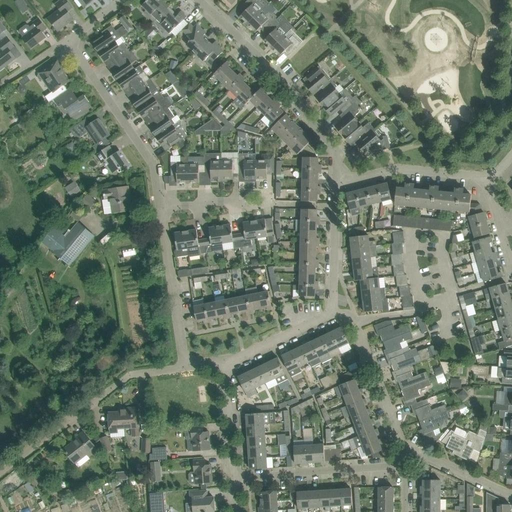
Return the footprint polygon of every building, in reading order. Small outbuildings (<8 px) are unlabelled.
[(23,0),(19,0),(16,2),(20,9),(27,5),(23,0)] [(72,8),(66,0),(61,0),(55,5),(60,10),(48,19),(57,31),(73,19),(68,11),(72,8)] [(148,16),(154,22),(169,7),(164,2),(163,3),(160,0),(148,0),(142,6),(150,14),(148,16)] [(243,24),(246,27),(265,8),(257,0),(248,0),(240,8),(244,13),(240,17),(245,22),(243,24)] [(169,7),(154,22),(159,28),(162,26),(170,34),(180,24),(187,17),(181,11),(177,16),(174,13),(174,12),(169,7)] [(265,8),(246,27),(249,30),(251,28),(256,32),(260,28),(264,32),(277,19),(276,18),(277,17),(271,11),(270,12),(265,8)] [(134,29),(126,19),(124,16),(119,20),(121,23),(129,33),(134,29)] [(19,33),(23,37),(22,38),(31,49),(46,38),(42,32),(46,29),(38,19),(33,22),(34,24),(30,27),(28,25),(26,25),(20,30),(19,33)] [(267,48),(270,51),(285,36),(281,32),(285,28),(277,19),(264,32),(268,37),(264,41),(269,46),(267,48)] [(0,70),(16,58),(10,50),(15,47),(9,39),(7,37),(3,32),(6,30),(0,21),(0,46),(2,49),(0,50),(0,70)] [(140,23),(135,27),(140,34),(145,30),(140,23)] [(189,23),(182,30),(191,39),(187,44),(195,53),(208,41),(203,36),(205,34),(203,32),(204,31),(197,25),(194,28),(189,23)] [(92,43),(99,53),(116,41),(122,37),(121,38),(117,32),(116,32),(112,26),(102,32),(104,36),(92,43)] [(285,36),(270,51),(273,54),(275,52),(280,57),(284,52),(288,56),(301,43),(293,35),(289,40),(285,36)] [(116,41),(99,53),(105,62),(114,56),(117,61),(130,52),(124,43),(125,42),(122,37),(116,41)] [(155,47),(153,49),(157,54),(162,50),(169,44),(166,40),(159,47),(155,47)] [(212,45),(208,41),(195,53),(213,71),(218,66),(214,61),(224,51),(217,45),(216,45),(214,43),(212,45)] [(112,72),(118,81),(135,69),(132,64),(138,59),(132,51),(130,52),(117,61),(120,66),(112,72)] [(38,75),(38,77),(39,79),(40,80),(42,81),(43,80),(46,78),(56,91),(53,93),(53,92),(45,96),(49,102),(56,97),(67,90),(64,85),(70,82),(64,74),(66,73),(58,60),(39,73),(40,74),(38,75)] [(214,74),(222,82),(233,72),(228,67),(230,65),(227,62),(214,74)] [(135,69),(118,81),(124,90),(133,84),(136,89),(151,79),(150,79),(140,66),(135,69)] [(331,79),(320,66),(310,74),(314,79),(306,86),(313,94),(321,88),(331,79)] [(233,72),(222,82),(230,90),(242,77),(239,74),(237,76),(233,72)] [(242,77),(230,90),(237,97),(248,87),(243,82),(245,80),(242,77)] [(131,100),(137,109),(155,97),(151,92),(157,88),(151,79),(136,89),(139,94),(131,100)] [(342,92),(331,79),(321,88),(325,92),(317,98),(324,107),(342,92)] [(179,80),(173,84),(183,99),(190,94),(179,80)] [(186,88),(191,92),(196,87),(191,82),(186,88)] [(248,87),(237,97),(245,105),(250,100),(258,92),(255,89),(253,91),(248,87)] [(250,100),(258,108),(268,97),(264,93),(266,90),(262,87),(258,92),(250,100)] [(342,92),(324,107),(331,116),(340,109),(343,113),(353,105),(359,100),(355,96),(353,98),(346,89),(344,90),(342,92)] [(74,119),(82,114),(91,108),(83,97),(77,101),(70,91),(57,100),(65,112),(68,110),(74,119)] [(194,94),(202,102),(205,99),(197,91),(194,94)] [(155,97),(137,109),(144,118),(152,112),(156,117),(164,111),(155,97)] [(268,97),(258,108),(265,115),(278,103),(275,100),(273,102),(268,97)] [(336,127),(343,136),(359,122),(354,117),(356,115),(359,113),(359,111),(358,110),(360,108),(358,106),(361,103),(359,100),(353,105),(343,113),(340,116),(344,120),(336,127)] [(278,103),(265,115),(273,123),(284,113),(279,108),(281,106),(278,103)] [(159,122),(150,128),(156,137),(174,125),(180,121),(177,116),(175,117),(169,108),(164,111),(156,117),(159,122)] [(228,122),(221,114),(218,117),(225,125),(228,122)] [(286,115),(272,129),(298,154),(301,152),(304,155),(314,152),(307,145),(312,141),(286,115)] [(211,120),(211,130),(220,130),(223,127),(214,118),(211,120)] [(18,125),(22,131),(31,125),(26,119),(18,125)] [(93,146),(97,152),(110,143),(106,138),(109,136),(98,119),(90,125),(86,119),(70,129),(75,137),(80,138),(88,133),(96,144),(93,146)] [(359,122),(343,136),(350,144),(358,138),(362,142),(373,132),(375,130),(369,123),(363,128),(359,122)] [(174,125),(156,137),(163,146),(169,142),(173,146),(188,136),(181,127),(177,130),(174,125)] [(205,135),(205,130),(204,130),(204,125),(196,131),(196,135),(205,135)] [(379,139),(373,132),(362,142),(358,145),(365,154),(375,146),(379,150),(390,148),(387,136),(380,138),(379,139)] [(278,150),(281,146),(271,137),(268,140),(278,150)] [(76,149),(76,148),(73,143),(72,143),(67,146),(67,147),(70,152),(71,152),(76,149)] [(120,169),(122,171),(130,166),(120,151),(115,154),(109,146),(96,156),(102,164),(104,163),(108,168),(111,166),(115,172),(120,169)] [(304,155),(303,158),(303,169),(321,169),(321,165),(318,165),(318,158),(314,158),(314,152),(304,155)] [(37,153),(31,157),(39,167),(44,163),(37,153)] [(205,159),(205,173),(211,173),(211,180),(218,180),(218,183),(222,182),(222,161),(222,153),(205,154),(205,159)] [(239,158),(239,172),(245,172),(245,179),(252,179),(252,182),(256,182),(256,161),(256,154),(239,154),(239,158)] [(256,161),(256,182),(260,182),(260,179),(267,179),(267,172),(274,172),(274,154),(262,154),(262,161),(256,161)] [(184,186),(188,186),(188,165),(188,157),(181,157),(181,162),(171,162),(171,176),(177,176),(177,183),(184,183),(184,186)] [(188,165),(188,186),(192,186),(192,183),(199,183),(199,173),(205,173),(205,159),(194,159),(194,157),(188,157),(188,165)] [(222,161),(222,182),(226,182),(226,180),(233,179),(233,172),(239,172),(239,158),(228,158),(228,161),(222,161)] [(303,169),(303,180),(318,180),(318,173),(321,173),(321,169),(303,169)] [(303,180),(302,190),(320,191),(321,187),(318,186),(318,180),(303,180)] [(71,197),(77,193),(81,190),(75,182),(66,188),(71,197)] [(377,186),(381,202),(392,199),(388,183),(377,186)] [(470,212),(471,216),(482,213),(480,204),(471,203),(471,195),(463,194),(464,189),(455,189),(454,194),(439,192),(439,187),(430,186),(430,191),(414,190),(414,185),(405,184),(405,189),(397,188),(395,205),(470,212)] [(110,190),(104,191),(105,199),(107,214),(113,213),(122,212),(132,210),(128,186),(109,189),(110,190)] [(367,189),(371,204),(381,202),(377,186),(367,189)] [(357,191),(361,207),(371,204),(367,189),(357,191)] [(320,195),(320,191),(302,190),(302,201),(317,202),(317,195),(320,195)] [(350,210),(361,207),(357,191),(346,194),(350,210)] [(88,196),(82,204),(89,210),(95,202),(88,196)] [(302,209),(302,220),(320,221),(320,217),(317,217),(317,210),(302,209)] [(77,210),(72,216),(78,222),(84,216),(77,210)] [(468,223),(469,228),(487,223),(484,212),(482,213),(471,216),(469,216),(471,222),(468,223)] [(394,215),(393,226),(451,231),(451,226),(453,226),(454,221),(394,215)] [(254,221),(257,238),(268,237),(269,244),(274,243),(274,239),(273,229),(267,230),(265,219),(254,221)] [(302,220),(301,231),(316,232),(317,225),(320,225),(320,221),(302,220)] [(239,234),(241,248),(252,246),(251,239),(257,238),(254,221),(243,223),(245,233),(239,234)] [(43,242),(49,247),(54,252),(70,265),(94,236),(78,223),(66,238),(54,228),(43,242)] [(490,234),(487,223),(469,228),(471,233),(474,232),(475,238),(490,234)] [(220,226),(222,243),(233,242),(234,249),(241,248),(239,234),(232,235),(231,225),(220,226)] [(204,239),(206,253),(213,252),(212,251),(216,250),(216,244),(222,243),(220,226),(209,228),(210,238),(204,239)] [(186,231),(189,257),(200,256),(200,254),(206,253),(204,239),(198,240),(196,230),(186,231)] [(393,233),(394,244),(402,243),(404,242),(403,231),(392,230),(388,230),(389,233),(393,233)] [(189,257),(186,231),(175,233),(177,250),(175,250),(176,258),(189,256),(189,257)] [(301,231),(301,242),(319,242),(319,238),(316,238),(316,232),(301,231)] [(350,237),(351,248),(376,246),(376,241),(369,241),(368,235),(350,237)] [(473,242),(476,252),(490,248),(489,242),(492,241),(491,237),(473,242)] [(301,242),(301,253),(316,253),(316,247),(319,247),(319,242),(301,242)] [(392,244),(393,255),(402,254),(403,253),(402,243),(394,244),(392,244)] [(353,259),(375,257),(378,256),(376,246),(351,248),(353,259)] [(476,252),(478,262),(496,257),(495,252),(492,253),(490,248),(476,252)] [(301,253),(301,264),(319,264),(319,260),(316,260),(316,253),(301,253)] [(392,266),(393,266),(403,264),(402,254),(393,255),(391,255),(392,266)] [(371,257),(353,259),(354,270),(372,268),(371,257)] [(478,262),(481,272),(496,268),(494,262),(498,261),(496,257),(478,262)] [(301,264),(300,274),(315,275),(315,268),(318,268),(319,264),(301,264)] [(394,276),(396,276),(405,275),(404,264),(403,264),(393,266),(394,276)] [(208,267),(191,269),(192,276),(209,273),(209,270),(208,267)] [(355,281),(361,280),(379,278),(378,267),(372,268),(354,270),(355,281)] [(497,273),(496,268),(481,272),(484,282),(502,277),(501,272),(497,273)] [(191,269),(178,271),(179,278),(192,276),(191,269)] [(300,274),(300,285),(318,286),(318,281),(315,281),(315,275),(300,274)] [(397,287),(399,287),(408,285),(407,275),(405,275),(396,276),(397,287)] [(361,280),(362,291),(380,289),(379,278),(361,280)] [(490,288),(493,298),(509,294),(506,283),(490,288)] [(277,285),(272,286),(276,301),(281,300),(280,295),(283,295),(281,284),(277,285)] [(318,290),(318,286),(300,285),(293,285),(293,290),(300,290),(300,296),(315,297),(315,290),(318,290)] [(400,297),(402,297),(411,296),(410,285),(408,285),(399,287),(400,297)] [(362,291),(363,301),(386,299),(385,294),(381,295),(380,289),(362,291)] [(257,294),(260,309),(267,307),(268,310),(272,309),(268,292),(257,294)] [(247,296),(251,314),(255,313),(254,310),(260,309),(257,294),(247,296)] [(459,296),(461,305),(470,302),(468,294),(459,296)] [(493,298),(496,309),(511,304),(509,294),(493,298)] [(236,298),(239,313),(246,311),(246,314),(251,314),(247,296),(236,298)] [(413,296),(411,296),(402,297),(403,308),(414,307),(413,296)] [(226,300),(229,318),(233,317),(233,314),(239,313),(236,298),(226,300)] [(388,299),(386,299),(363,301),(364,312),(382,310),(382,313),(389,312),(388,299)] [(215,303),(218,317),(225,316),(225,319),(229,318),(226,300),(215,303)] [(205,305),(208,322),(212,321),(212,319),(218,317),(215,303),(205,305)] [(511,304),(496,309),(499,319),(511,315),(511,304)] [(204,323),(208,322),(205,305),(194,307),(197,322),(204,320),(204,323)] [(416,317),(420,326),(426,324),(422,315),(416,317)] [(511,315),(499,319),(502,330),(511,327),(511,315)] [(380,335),(383,342),(411,332),(408,325),(395,330),(392,320),(386,321),(374,326),(378,336),(380,335)] [(428,331),(426,324),(420,326),(422,333),(428,331)] [(511,327),(502,330),(505,341),(511,338),(511,327)] [(339,347),(349,343),(342,328),(331,332),(339,347)] [(322,337),(329,352),(332,358),(342,353),(339,347),(331,332),(322,337)] [(384,350),(385,355),(402,349),(400,343),(413,338),(411,332),(383,342),(386,349),(384,350)] [(312,342),(319,357),(329,352),(322,337),(312,342)] [(471,339),(475,354),(483,351),(482,344),(480,345),(477,337),(475,338),(471,339)] [(302,347),(309,362),(312,367),(322,362),(319,357),(312,342),(302,347)] [(392,364),(394,371),(404,368),(409,366),(430,358),(426,348),(418,352),(419,355),(406,360),(404,353),(410,351),(408,346),(402,349),(385,355),(389,365),(392,364)] [(292,351),(299,367),(309,362),(302,347),(292,351)] [(290,371),(292,376),(302,372),(292,351),(282,356),(289,371),(290,371)] [(268,363),(275,378),(278,384),(288,379),(278,358),(268,363)] [(258,368),(265,383),(275,378),(268,363),(258,368)] [(399,382),(401,389),(429,379),(426,372),(413,377),(409,366),(404,368),(394,371),(392,372),(396,383),(399,382)] [(511,367),(507,367),(507,368),(499,367),(498,378),(502,378),(502,384),(511,384),(511,367)] [(248,372),(256,388),(265,383),(258,368),(248,372)] [(255,388),(256,388),(248,372),(238,377),(248,398),(258,393),(255,388)] [(328,376),(333,385),(340,382),(336,372),(328,376)] [(444,374),(437,377),(439,383),(442,382),(443,383),(447,382),(444,374)] [(325,389),(333,385),(328,376),(320,380),(325,389)] [(340,386),(344,395),(358,390),(356,384),(357,382),(359,381),(357,378),(340,386)] [(406,408),(411,406),(417,403),(415,398),(420,396),(418,390),(431,385),(429,379),(401,389),(404,396),(402,397),(406,408)] [(344,395),(348,405),(362,400),(360,394),(361,392),(362,391),(361,388),(358,390),(344,395)] [(463,391),(457,397),(463,403),(469,397),(463,391)] [(509,411),(511,411),(511,391),(505,391),(504,405),(494,404),(493,410),(509,411)] [(348,405),(352,415),(366,410),(364,404),(365,402),(366,401),(365,398),(362,400),(348,405)] [(301,404),(305,413),(309,411),(310,410),(307,406),(313,403),(311,399),(301,404)] [(417,415),(420,422),(447,411),(445,405),(432,410),(430,404),(429,405),(427,399),(417,403),(411,406),(415,416),(417,415)] [(306,414),(305,413),(301,404),(292,408),(292,415),(293,415),(295,419),(306,414)] [(463,404),(458,407),(461,414),(467,408),(463,404)] [(124,412),(125,428),(132,428),(133,436),(140,436),(138,407),(123,408),(123,412),(124,412)] [(352,415),(355,425),(370,420),(368,414),(369,412),(370,411),(369,409),(366,410),(352,415)] [(450,418),(447,411),(420,422),(423,429),(420,430),(424,441),(431,438),(434,445),(435,445),(444,434),(443,433),(441,434),(436,423),(450,418)] [(118,429),(125,428),(124,412),(123,412),(109,413),(109,423),(110,433),(118,432),(118,429)] [(247,414),(247,425),(264,424),(270,424),(269,413),(247,414)] [(355,425),(359,435),(374,430),(372,424),(373,422),(374,421),(373,419),(370,420),(355,425)] [(482,421),(479,429),(480,429),(487,432),(489,424),(486,422),(482,421)] [(247,425),(248,436),(265,435),(264,424),(247,425)] [(192,439),(188,440),(188,451),(193,451),(196,451),(200,451),(210,450),(210,441),(207,441),(207,432),(203,432),(203,426),(193,427),(191,427),(192,439)] [(480,453),(485,438),(487,432),(480,429),(477,435),(469,431),(468,432),(457,427),(455,432),(451,430),(442,442),(447,444),(446,447),(454,451),(452,453),(469,461),(473,451),(480,453)] [(352,450),(378,440),(376,435),(377,432),(378,432),(377,429),(374,430),(359,435),(348,439),(352,450)] [(64,450),(70,458),(75,463),(87,454),(89,456),(97,450),(84,432),(76,438),(77,439),(64,450)] [(248,436),(249,447),(265,446),(265,435),(248,436)] [(112,449),(107,436),(100,439),(105,452),(112,449)] [(361,458),(382,451),(380,445),(381,442),(382,442),(381,439),(357,448),(361,458)] [(500,453),(500,459),(511,459),(511,440),(510,440),(509,453),(500,453)] [(314,445),(305,446),(306,465),(309,465),(309,463),(315,462),(314,445)] [(315,462),(316,462),(321,462),(321,464),(325,464),(325,462),(324,450),(324,445),(315,445),(314,445),(315,462)] [(249,447),(250,458),(266,457),(265,446),(249,447)] [(301,465),(306,465),(305,446),(294,447),(295,464),(301,463),(301,465)] [(154,454),(150,454),(151,460),(154,460),(168,459),(167,448),(153,448),(154,454)] [(324,450),(325,462),(342,460),(341,448),(324,450)] [(292,467),(291,457),(291,456),(280,457),(281,467),(292,467)] [(267,468),(266,457),(250,458),(250,469),(267,468)] [(205,459),(193,460),(195,484),(213,483),(212,473),(210,474),(209,465),(205,465),(205,459)] [(511,459),(500,459),(498,475),(503,477),(507,477),(507,479),(511,479),(511,459)] [(158,460),(150,461),(152,482),(160,481),(158,460)] [(34,476),(29,479),(35,486),(39,483),(34,476)] [(421,486),(421,490),(440,490),(440,480),(423,480),(423,486),(421,486)] [(340,490),(341,505),(352,505),(351,489),(345,489),(343,488),(343,486),(340,487),(340,490)] [(329,490),(330,506),(341,505),(340,490),(334,490),(332,488),(332,487),(329,487),(329,490)] [(393,487),(376,487),(376,500),(393,500),(393,487)] [(71,488),(59,493),(62,500),(74,495),(71,488)] [(318,488),(318,491),(319,507),(330,506),(329,490),(323,491),(321,489),(321,488),(318,488)] [(298,508),(309,507),(308,492),(302,492),(300,491),(300,489),(297,489),(298,508)] [(308,492),(309,507),(319,507),(318,491),(313,491),(311,490),(311,489),(307,489),(308,492)] [(423,494),(423,500),(440,500),(440,490),(421,490),(421,494),(423,494)] [(207,498),(207,491),(189,492),(190,504),(193,504),(193,511),(214,511),(214,502),(211,502),(211,497),(207,498)] [(260,496),(260,502),(277,501),(277,491),(258,492),(258,497),(260,496)] [(165,511),(164,492),(150,493),(151,511),(165,511)] [(497,497),(490,494),(490,510),(488,510),(487,511),(510,511),(510,505),(497,505),(497,497)] [(393,500),(376,500),(376,511),(393,511),(393,500)] [(421,506),(421,509),(440,509),(440,500),(423,500),(423,506),(421,506)] [(259,507),(259,511),(278,511),(277,501),(260,502),(261,507),(259,507)]
